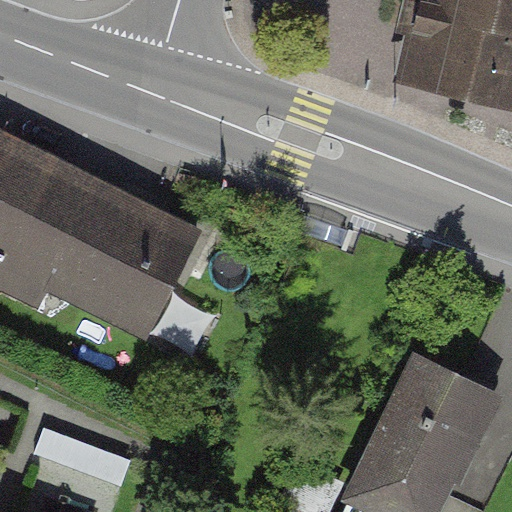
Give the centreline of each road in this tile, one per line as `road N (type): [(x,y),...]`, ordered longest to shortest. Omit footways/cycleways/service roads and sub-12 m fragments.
road 1 (tertiary): [(511,222),(159,91)]
road 2 (tertiary): [(159,91),(0,36)]
